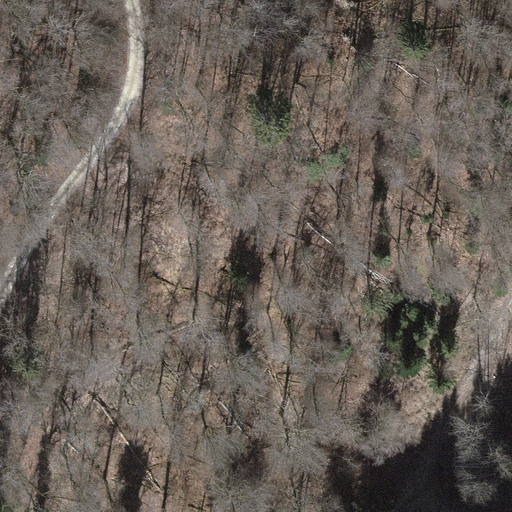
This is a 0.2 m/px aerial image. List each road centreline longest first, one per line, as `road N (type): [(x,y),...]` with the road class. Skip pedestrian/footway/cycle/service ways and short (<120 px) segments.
road 1 (track): [(133,0),(144,33),(133,97),(0,293)]
road 2 (track): [(448,511),(434,499),(449,420),(511,309)]
